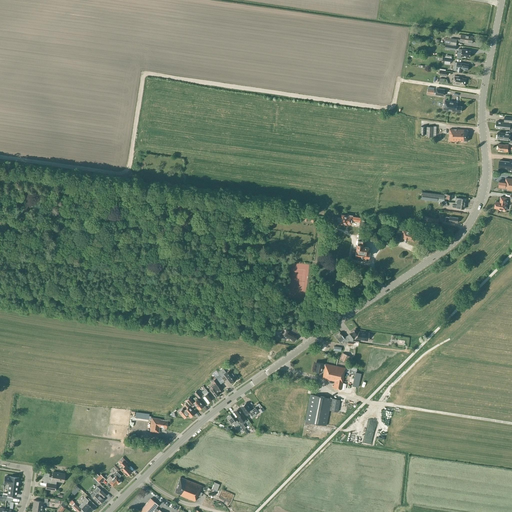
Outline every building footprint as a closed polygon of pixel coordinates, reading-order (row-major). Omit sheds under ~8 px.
[(444,43),(456,45),(457,41),(472,44),(473,36),(461,34),(460,39),(451,38),(451,40),(445,39),(444,43)] [(470,57),(471,51),(468,51),(468,50),(462,49),(459,49),(458,52),(462,53),(461,56),(470,57)] [(468,70),(469,64),(455,62),(453,70),(456,71),(462,72),(462,69),(468,70)] [(465,85),(466,79),(463,78),(463,77),(454,76),(453,84),(462,86),(462,85),(465,85)] [(445,89),(436,88),(435,95),(444,96),(445,89)] [(443,110),(448,110),(456,112),(456,111),(461,112),(462,107),(457,106),(458,102),(445,100),(443,110)] [(511,117),(505,117),(504,122),(496,121),(496,128),(509,129),(509,131),(511,131),(511,126),(510,127),(510,124),(511,123),(511,117)] [(433,127),(427,127),(426,136),(436,137),(436,126),(433,126),(433,127)] [(468,141),(469,131),(468,130),(467,130),(450,129),(449,141),(458,141),(468,141)] [(506,134),(498,133),(497,140),(506,140),(506,137),(511,137),(511,133),(506,132),(506,134)] [(505,144),(498,144),(498,150),(504,151),(508,152),(508,148),(511,148),(511,142),(510,142),(509,144),(508,144),(505,144)] [(500,180),(499,187),(504,188),(504,189),(511,190),(511,179),(506,178),(506,181),(500,180)] [(447,194),(447,195),(422,192),(421,199),(444,202),(444,199),(452,200),(452,195),(447,194)] [(495,210),(507,212),(508,205),(506,205),(507,200),(501,199),(500,204),(496,203),(495,210)] [(341,224),(347,225),(347,224),(350,225),(351,225),(352,221),(359,222),(359,225),(363,226),(364,220),(360,220),(360,218),(352,217),(353,216),(348,216),(348,217),(342,216),(342,219),(338,218),(338,223),(341,224)] [(414,241),(416,233),(403,229),(401,237),(414,241)] [(365,257),(368,257),(369,252),(368,252),(368,247),(364,247),(365,241),(362,241),(363,236),(358,235),(356,245),(355,246),(355,248),(356,249),(355,255),(358,256),(357,260),(364,261),(365,257)] [(290,330),(284,327),(280,335),(286,338),(294,341),(295,341),(296,339),(295,338),(296,336),(289,333),(290,330)] [(355,328),(351,331),(352,332),(355,336),(354,338),(368,340),(368,338),(369,337),(369,335),(369,334),(369,332),(359,331),(358,332),(355,328)] [(340,332),(339,332),(335,336),(338,340),(340,343),(342,341),(346,344),(358,346),(359,343),(348,341),(345,339),(344,339),(340,332)] [(349,356),(342,353),(339,359),(346,362),(349,356)] [(316,362),(314,371),(323,373),(322,379),(334,381),(333,387),(341,389),(343,381),(344,372),(345,368),(325,364),(316,362)] [(346,364),(345,368),(344,372),(355,374),(356,372),(357,367),(346,364)] [(217,371),(221,376),(224,374),(230,381),(237,376),(230,368),(226,371),(223,367),(217,371)] [(355,374),(352,386),(358,387),(361,373),(356,372),(355,374)] [(212,382),(214,384),(209,388),(215,396),(220,392),(217,389),(221,385),(216,378),(212,382)] [(207,393),(208,393),(205,389),(202,392),(204,395),(202,397),(207,403),(212,399),(207,393)] [(202,396),(197,390),(193,393),(198,398),(202,396)] [(326,425),(331,398),(310,394),(305,422),(326,425)] [(192,407),(195,405),(199,410),(203,406),(195,397),(192,400),(189,396),(186,400),(192,407)] [(337,412),(340,400),(332,398),(329,411),(337,412)] [(183,408),(178,412),(184,418),(188,415),(190,417),(195,413),(189,406),(186,403),(184,405),(187,408),(184,410),(183,408)] [(240,407),(245,413),(246,415),(249,413),(252,417),(259,413),(255,407),(251,410),(250,409),(246,403),(243,405),(242,405),(241,406),(240,407)] [(241,426),(243,429),(245,427),(241,422),(245,418),(242,414),(238,408),(234,411),(238,417),(240,420),(238,422),(241,426)] [(241,426),(238,422),(236,419),(235,420),(230,414),(226,417),(231,424),(233,422),(235,426),(237,429),(239,432),(243,429),(241,426)] [(166,428),(167,421),(160,419),(151,418),(150,427),(150,431),(158,432),(159,427),(166,428)] [(126,475),(131,470),(127,466),(125,463),(125,464),(123,462),(121,464),(123,466),(120,468),(126,475)] [(63,482),(64,474),(53,472),(52,477),(48,477),(49,474),(45,473),(43,483),(47,483),(46,489),(55,490),(56,481),(63,482)] [(119,483),(120,482),(120,481),(120,480),(118,478),(121,475),(117,472),(114,475),(115,476),(112,479),(110,476),(106,480),(109,483),(113,486),(117,483),(118,483),(119,483)] [(99,476),(97,473),(93,477),(94,478),(92,480),(96,484),(98,482),(99,483),(105,478),(100,474),(99,476)] [(16,495),(18,478),(10,476),(10,477),(5,476),(4,483),(9,484),(8,494),(16,495)] [(181,495),(180,496),(195,501),(196,497),(197,497),(198,496),(200,497),(202,493),(199,492),(202,486),(180,477),(174,492),(181,495)] [(214,482),(211,489),(216,492),(219,484),(214,482)] [(92,498),(99,504),(103,499),(102,498),(106,495),(97,487),(93,491),(94,492),(91,495),(93,497),(92,498)] [(220,490),(218,497),(230,501),(232,494),(220,490)] [(81,508),(84,511),(88,511),(91,509),(92,510),(93,510),(95,508),(95,506),(89,500),(85,497),(81,502),(82,503),(79,506),(81,508)] [(34,500),(33,506),(43,507),(43,502),(47,503),(48,499),(41,498),(40,501),(34,500)] [(161,511),(159,510),(158,510),(155,507),(158,505),(151,498),(138,511),(161,511)]
